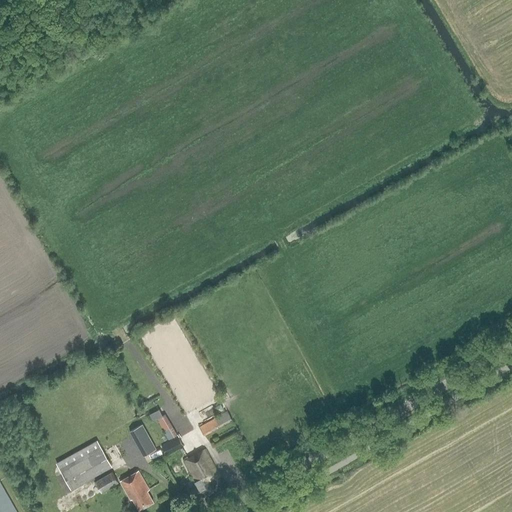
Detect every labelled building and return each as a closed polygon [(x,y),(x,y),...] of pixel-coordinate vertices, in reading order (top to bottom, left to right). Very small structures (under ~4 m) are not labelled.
[(215,408),(218,413),(223,410),(220,405),(215,408)] [(157,419),(162,416),(159,409),(149,414),(153,421),(157,419)] [(204,435),(232,420),(227,411),(199,427),(204,435)] [(162,416),(157,419),(164,431),(172,427),(165,414),(162,416)] [(177,435),(172,427),(164,431),(168,440),(177,435)] [(133,436),(137,443),(146,437),(143,431),(133,436)] [(167,455),(183,446),(178,436),(162,445),(167,455)] [(146,437),(137,443),(149,465),(159,459),(146,437)] [(111,466),(102,450),(97,440),(56,463),(70,489),(111,466)] [(209,482),(220,476),(205,448),(188,458),(187,457),(185,458),(186,460),(184,461),(195,482),(198,487),(189,491),(193,499),(205,493),(206,495),(214,491),(209,482)] [(139,510),(153,502),(147,491),(149,490),(138,471),(120,481),(131,500),(133,499),(139,510)] [(101,492),(118,483),(112,472),(95,482),(101,492)] [(0,511),(16,511),(0,483),(0,511)]
